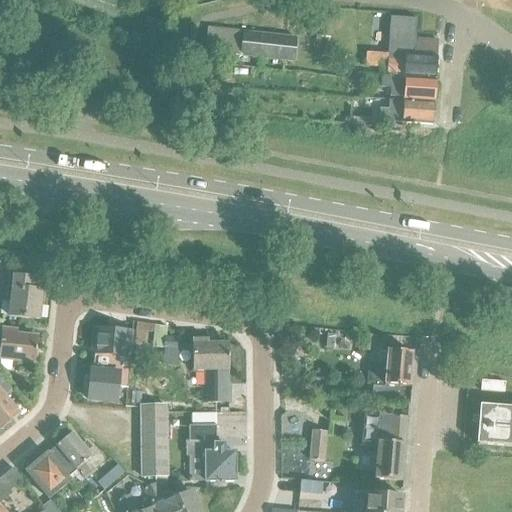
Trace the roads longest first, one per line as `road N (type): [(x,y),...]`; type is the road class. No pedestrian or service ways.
road 1 (residential): [(251,511),(262,473),(262,344),(244,318),(78,298),(66,305),(52,404),(0,457)]
road 2 (secondary): [(511,254),(0,162)]
road 3 (residential): [(418,511),(431,340)]
